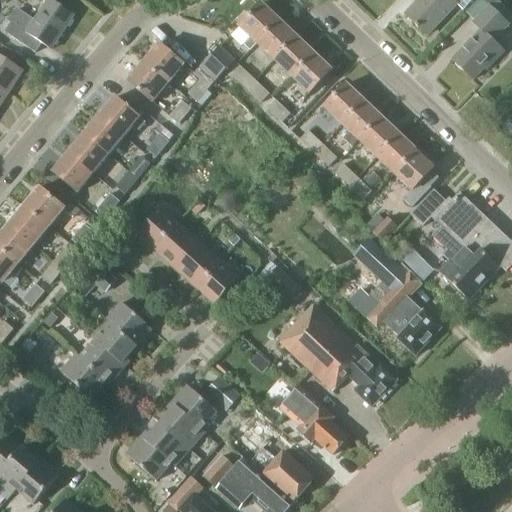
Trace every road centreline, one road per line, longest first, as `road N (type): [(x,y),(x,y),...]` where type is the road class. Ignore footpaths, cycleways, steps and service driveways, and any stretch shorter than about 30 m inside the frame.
road 1 (residential): [(315,0),(511,189)]
road 2 (residential): [(0,180),(136,19),(176,0)]
road 3 (tertiary): [(375,482),(511,365)]
road 4 (residential): [(96,459),(208,327)]
road 5 (residential): [(96,459),(0,384)]
